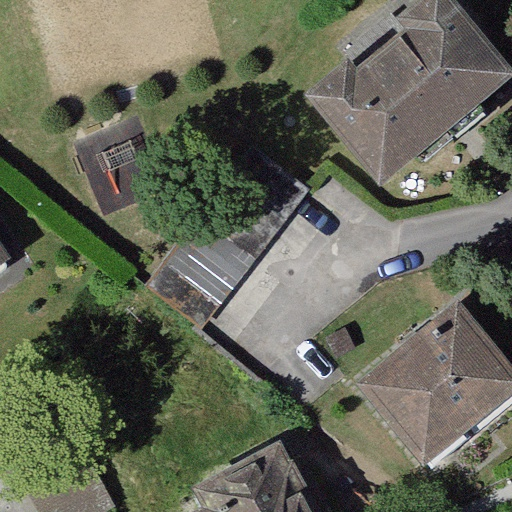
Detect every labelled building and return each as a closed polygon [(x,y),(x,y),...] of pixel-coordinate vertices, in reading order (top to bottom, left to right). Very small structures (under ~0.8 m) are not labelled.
[(511,91),(511,34),(483,0),(422,0),(406,14),(419,30),(383,60),(367,41),(310,87),(394,189),(511,91)] [(341,223),(256,146),(153,285),(238,347),(341,223)] [(0,272),(15,262),(0,240),(0,272)] [(511,394),(511,346),(470,296),(367,379),(432,459),(511,394)] [(337,511),(297,435),(178,497),(186,511),(337,511)] [(88,452),(24,487),(37,511),(101,511),(117,504),(88,452)]
